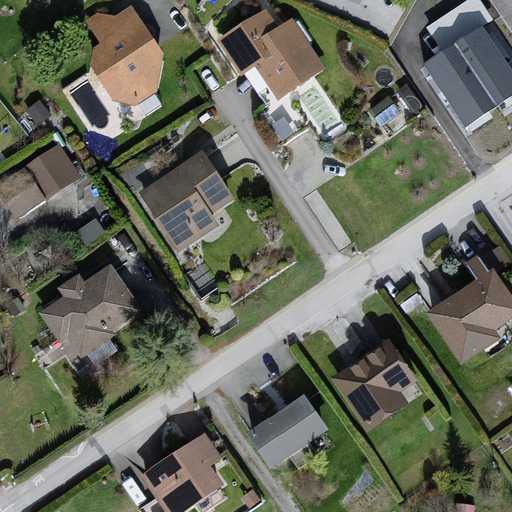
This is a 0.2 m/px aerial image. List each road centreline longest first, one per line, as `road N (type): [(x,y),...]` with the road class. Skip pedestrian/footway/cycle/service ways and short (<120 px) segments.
road 1 (residential): [(0,511),(511,169)]
road 2 (unknown): [(162,0),(345,280)]
